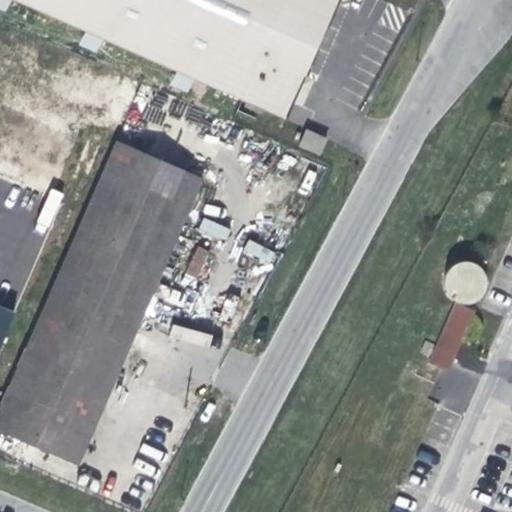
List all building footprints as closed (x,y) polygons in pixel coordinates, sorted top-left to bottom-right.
[(0,0),(0,10),(7,14),(12,0),(0,0)] [(338,0),(12,0),(84,32),(103,40),(176,71),(194,78),(285,119),(338,0)] [(98,53),(103,40),(84,32),(80,45),(98,53)] [(189,92),(194,78),(176,71),(171,85),(189,92)] [(308,130),(302,145),(321,152),(327,138),(308,130)] [(117,143),(0,409),(0,430),(78,465),(203,181),(117,143)] [(202,220),(199,232),(223,238),(226,227),(202,220)] [(488,278),(483,269),(473,263),(462,262),(451,267),(445,277),(445,289),(451,299),(461,305),(473,305),(482,299),(488,289),(488,278)] [(474,312),(454,304),(436,345),(425,340),(420,352),(431,357),(429,362),(448,370),(474,312)] [(0,306),(0,348),(15,313),(0,306)]
